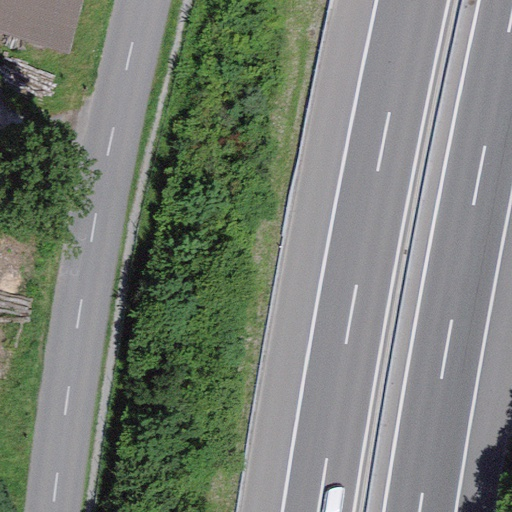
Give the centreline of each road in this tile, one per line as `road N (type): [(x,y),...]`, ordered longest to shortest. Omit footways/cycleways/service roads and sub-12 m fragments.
road 1 (motorway): [(413,0),(318,511)]
road 2 (unclassified): [(143,0),(77,321),(53,511)]
road 3 (motorway): [(419,511),(511,17)]
